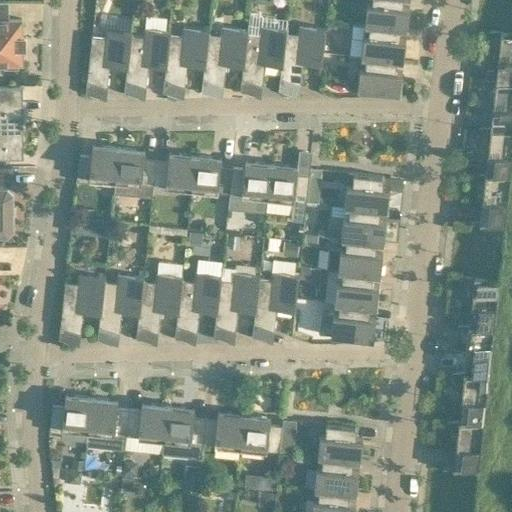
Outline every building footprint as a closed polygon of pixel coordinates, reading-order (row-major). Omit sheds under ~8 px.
[(8,0),(0,0),(0,62),(5,63),(5,66),(18,66),(18,63),(23,63),(22,18),(8,18),(8,0)] [(368,1),(365,22),(408,27),(410,6),(403,5),(403,0),(372,0),(372,2),(368,1)] [(250,12),(248,28),(244,65),(243,65),(242,77),(263,84),(265,62),(282,64),(286,27),(262,24),(263,17),(260,13),(250,12)] [(92,34),(87,79),(108,86),(110,64),(127,66),(128,66),(132,33),(132,29),(131,29),(132,17),(109,14),(107,27),(106,35),(92,34)] [(327,21),(327,29),(336,30),(337,22),(327,21)] [(353,21),(349,53),(362,55),(367,55),(404,59),(406,38),(399,37),(400,27),(408,28),(408,27),(365,22),(353,21)] [(288,27),(286,27),(282,64),(281,76),(301,83),(304,61),(322,64),(326,27),(301,24),(300,33),(287,31),(288,27)] [(210,28),(205,65),(203,77),(224,84),(226,63),(243,65),(244,65),(248,28),(223,25),(222,34),(210,32),(210,28)] [(145,35),(132,33),(128,66),(127,66),(126,79),(147,86),(149,64),(166,66),(167,66),(171,29),(146,26),(145,35)] [(171,29),(167,66),(166,66),(165,78),(185,85),(188,63),(205,65),(210,28),(185,26),(184,34),(171,33),(171,29)] [(500,47),(496,79),(496,80),(511,81),(511,32),(491,30),(491,32),(495,46),(500,47)] [(404,59),(362,55),(367,56),(365,67),(361,66),(358,88),(401,92),(403,70),(396,69),(397,59),(404,60),(404,59)] [(494,95),(491,127),(491,128),(511,129),(511,81),(496,80),(496,79),(486,78),(485,79),(489,94),(494,95)] [(0,155),(22,155),(21,123),(16,123),(16,111),(21,111),(21,85),(0,85),(0,155)] [(489,142),(486,175),(511,178),(511,170),(511,129),(491,128),(491,127),(480,126),(480,127),(484,142),(489,142)] [(90,177),(116,179),(119,146),(93,143),(92,154),(80,153),(77,179),(89,181),(90,177)] [(116,179),(114,191),(151,195),(153,183),(154,184),(157,157),(145,156),(146,149),(136,148),(119,146),(116,179)] [(154,184),(192,188),(196,154),(169,151),(169,159),(157,157),(154,184)] [(233,166),(221,164),(222,157),(196,154),(192,188),(230,192),(233,166)] [(267,211),(269,196),(272,163),(246,160),(245,167),(233,166),(230,192),(228,207),(267,211)] [(272,163),(269,196),(293,199),(291,219),(305,221),(307,200),(307,194),(310,174),(297,173),(298,168),(298,165),(296,165),(289,164),(272,163)] [(13,165),(0,165),(0,235),(8,235),(14,229),(14,216),(16,214),(16,206),(13,205),(13,193),(7,187),(13,181),(13,165)] [(307,200),(319,201),(322,168),(310,167),(310,174),(307,194),(307,200)] [(349,171),(346,204),(388,209),(390,187),(383,187),(384,175),(349,171)] [(486,175),(475,173),(475,175),(479,190),(484,190),(480,222),(470,221),(470,223),(506,227),(511,178),(486,175)] [(344,215),(342,236),(384,241),(387,219),(379,219),(381,208),(388,209),(346,204),(346,205),(350,205),(349,215),(344,215)] [(80,207),(79,215),(93,217),(94,208),(80,207)] [(73,215),(71,230),(109,235),(111,219),(93,217),(79,215),(73,215)] [(149,223),(148,230),(164,232),(165,225),(149,223)] [(135,224),(135,232),(147,233),(148,225),(135,224)] [(172,225),(171,233),(186,234),(187,227),(172,225)] [(189,230),(188,243),(201,245),(202,231),(189,230)] [(230,233),(228,246),(238,247),(240,234),(230,233)] [(330,246),(328,267),(381,273),(383,252),(376,251),(377,241),(384,241),(342,236),(342,237),(347,237),(346,248),(330,246)] [(284,240),(283,253),(298,255),(299,241),(284,240)] [(222,265),(221,273),(217,311),(216,310),(215,323),(236,330),(238,308),(255,310),(256,310),(260,273),(235,270),(236,266),(222,265)] [(301,266),(299,277),(309,278),(310,267),(301,266)] [(337,279),(335,301),(377,305),(380,284),(372,283),(374,273),(381,274),(381,273),(328,267),(328,268),(343,270),(342,280),(337,279)] [(261,273),(260,273),(256,310),(255,310),(254,322),(275,329),(277,308),(295,310),(299,272),(274,270),(273,278),(260,277),(261,273)] [(145,275),(144,275),(140,312),(139,312),(138,324),(159,331),(161,309),(178,311),(179,311),(183,274),(158,271),(157,280),(144,279),(145,275)] [(183,274),(179,311),(178,311),(177,323),(197,330),(200,309),(216,310),(217,311),(221,273),(197,271),(196,280),(183,278),(183,274)] [(106,275),(105,275),(101,312),(100,312),(99,324),(120,331),(122,310),(139,312),(140,312),(144,275),(138,274),(119,272),(118,281),(106,279),(106,275)] [(101,312),(105,275),(80,273),(79,281),(66,280),(61,325),(81,332),(84,310),(100,312),(101,312)] [(473,292),(469,325),(495,328),(500,279),(464,275),(464,277),(468,292),(473,292)] [(377,305),(335,301),(340,302),(339,312),(322,310),(319,332),(374,338),(376,316),(369,315),(370,305),(377,306),(377,305)] [(468,340),(464,372),(464,373),(490,376),(495,328),(469,325),(459,323),(459,325),(463,339),(468,340)] [(462,388),(459,420),(459,421),(484,423),(490,376),(464,373),(464,372),(454,371),(454,373),(458,387),(462,388)] [(53,403),(50,429),(62,431),(61,437),(87,440),(92,396),(66,393),(65,404),(53,403)] [(87,440),(87,445),(125,449),(127,434),(130,407),(118,406),(118,399),(92,396),(87,440)] [(164,438),(165,438),(168,404),(142,401),(141,409),(130,407),(127,434),(164,438)] [(164,438),(162,453),(201,457),(203,442),(206,416),(194,414),(195,407),(168,404),(165,438),(164,438)] [(218,417),(206,416),(203,442),(241,446),(245,413),(218,410),(218,417)] [(271,415),(245,413),(241,446),(280,450),(280,449),(280,445),(281,433),(282,424),(270,423),(271,415)] [(449,419),(448,420),(452,435),(457,435),(454,464),(454,468),(454,470),(476,472),(479,473),(484,423),(459,421),(459,420),(449,419)] [(321,433),(318,454),(361,459),(363,437),(356,437),(357,425),(327,421),(325,433),(321,433)] [(280,445),(280,449),(293,450),(294,434),(281,433),(280,445)] [(317,465),(315,486),(357,491),(359,470),(352,469),(353,458),(361,459),(318,454),(318,455),(323,455),(322,465),(317,465)] [(54,458),(51,458),(52,465),(53,466),(60,466),(61,466),(62,459),(54,458)] [(72,458),(71,467),(83,468),(84,459),(72,458)] [(124,459),(123,472),(137,474),(138,460),(124,459)] [(69,469),(68,481),(80,482),(81,470),(69,469)] [(261,473),(259,487),(274,488),(275,475),(261,473)] [(123,475),(121,490),(133,491),(135,476),(123,475)] [(184,480),(183,491),(197,492),(198,482),(184,480)] [(222,486),(221,495),(235,497),(236,487),(222,486)] [(312,511),(354,511),(356,502),(349,501),(350,491),(357,491),(315,486),(315,487),(319,487),(319,490),(318,498),(314,497),(312,511)] [(260,490),(259,498),(264,504),(272,505),(274,491),(260,490)]
